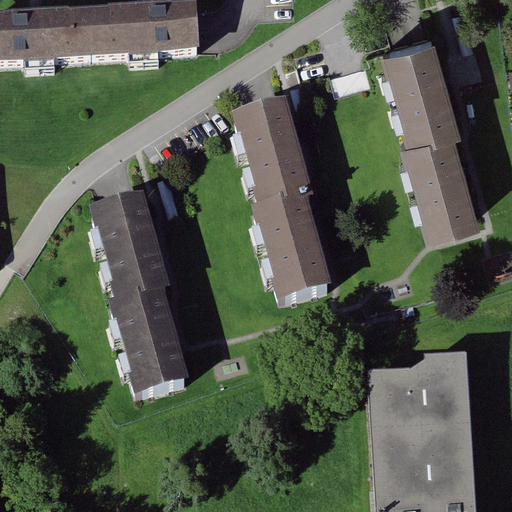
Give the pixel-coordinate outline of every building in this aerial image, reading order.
[(0,72),(199,62),(194,10),(0,20),(0,72)] [(459,132),(430,37),(377,52),(401,143),(396,145),(425,240),(478,223),(452,134),(459,132)] [(309,202),(283,109),(228,123),(254,213),(248,215),(274,310),(331,298),(304,203),(309,202)] [(168,300),(140,203),(84,217),(110,308),(105,310),(132,405),(188,390),(163,300),(168,300)] [(410,383),(363,384),(370,511),(473,511),(464,366),(423,369),(424,375),(410,383)]
